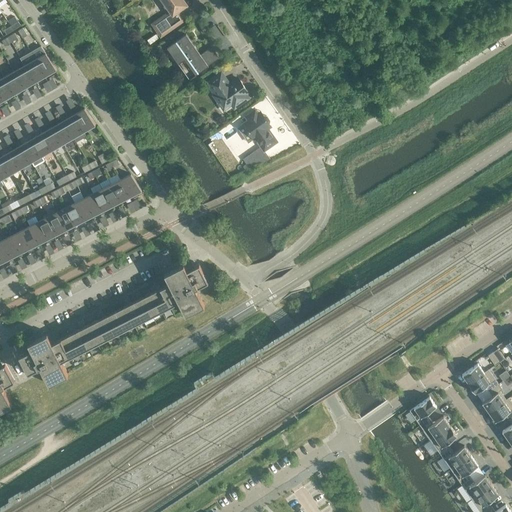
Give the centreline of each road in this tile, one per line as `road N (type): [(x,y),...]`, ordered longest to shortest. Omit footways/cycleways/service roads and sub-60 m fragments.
road 1 (residential): [(0,296),(170,209)]
road 2 (residential): [(213,0),(313,156)]
road 3 (residential): [(247,281),(347,435)]
road 4 (unclassified): [(313,156),(327,193),(322,223),(289,257),(247,281)]
road 5 (residential): [(170,209),(80,81)]
road 6 (residential): [(347,435),(229,511)]
road 7 (residential): [(437,375),(511,480)]
